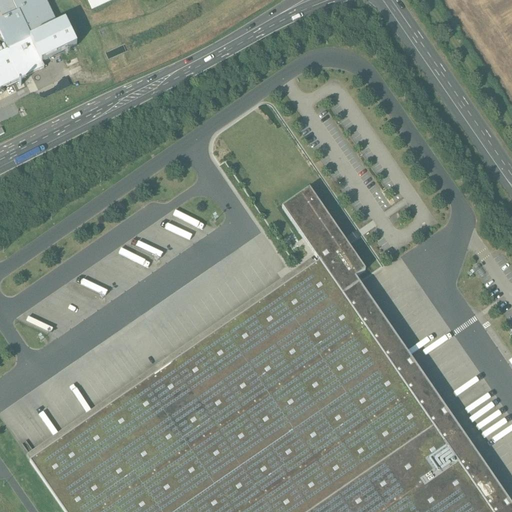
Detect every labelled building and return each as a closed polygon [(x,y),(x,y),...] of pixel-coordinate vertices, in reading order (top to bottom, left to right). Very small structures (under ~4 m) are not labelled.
[(0,0),(0,13),(3,12),(6,19),(0,21),(0,35),(8,52),(0,55),(0,89),(44,69),(42,64),(76,47),(65,24),(58,27),(45,0),(0,0)] [(86,0),(92,11),(115,0),(86,0)] [(319,264),(338,292),(354,280),(365,273),(347,248),(356,242),(352,236),(343,242),(309,192),(282,210),(319,264)] [(30,463),(63,511),(511,511),(511,509),(354,280),(338,292),(319,264),(315,267),(311,261),(26,457),(30,463)] [(420,344),(424,352),(421,354),(424,358),(445,346),(440,338),(445,334),(443,330),(420,344)] [(476,380),(456,392),(474,421),(489,412),(485,406),(494,400),(490,393),(487,395),(481,385),(479,386),(476,380)]
